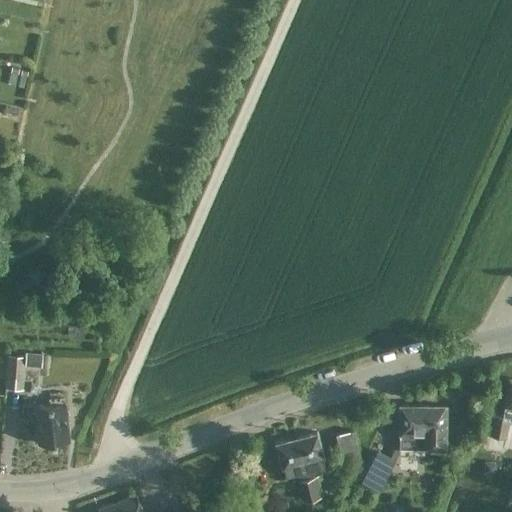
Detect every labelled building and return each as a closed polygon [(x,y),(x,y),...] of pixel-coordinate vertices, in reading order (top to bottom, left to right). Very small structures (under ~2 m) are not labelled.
[(4,388),(22,389),(25,355),(6,353),(4,388)] [(511,413),(511,379),(509,379),(503,411),(511,413)] [(37,443),(68,440),(64,401),(63,402),(62,395),(47,397),(48,403),(33,404),(37,443)] [(445,447),(445,404),(399,404),(398,446),(445,447)] [(472,424),(474,414),(465,413),(464,423),(472,424)] [(505,437),(508,418),(483,413),(479,433),(505,437)] [(360,459),(352,429),(334,434),(343,464),(360,459)] [(316,431),(275,442),(281,466),(282,466),(285,476),(296,474),(297,479),(314,476),(312,469),(324,467),(321,455),(322,455),(316,431)] [(375,445),(359,477),(381,487),(401,448),(396,446),(392,453),(375,445)] [(141,511),(135,494),(97,507),(98,511),(141,511)]
